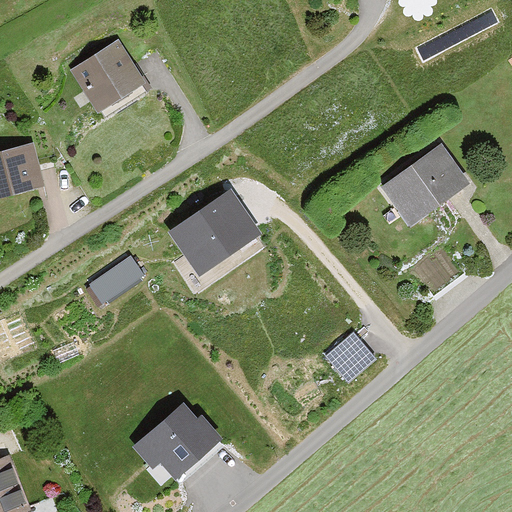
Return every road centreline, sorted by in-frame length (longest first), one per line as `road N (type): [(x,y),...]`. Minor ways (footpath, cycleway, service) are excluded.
road 1 (residential): [(511,274),(230,511)]
road 2 (track): [(415,358),(294,211),(273,200)]
